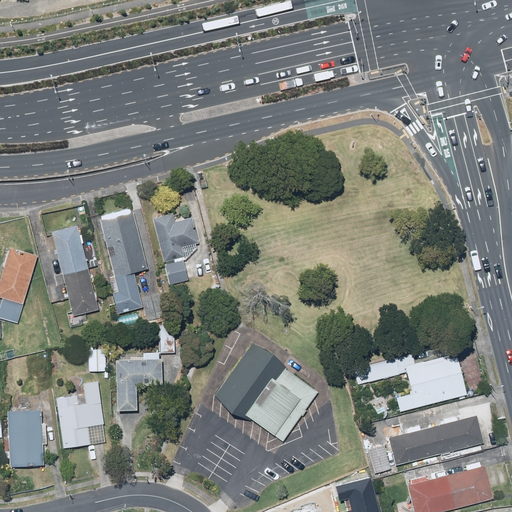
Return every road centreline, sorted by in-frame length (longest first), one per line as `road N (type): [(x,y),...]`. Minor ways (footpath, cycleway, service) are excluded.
road 1 (primary): [(0,115),(368,38),(432,37)]
road 2 (primary): [(379,92),(73,162),(0,166)]
road 3 (primary): [(481,245),(424,134),(379,92)]
road 4 (primary): [(481,245),(441,79)]
road 5 (residential): [(191,511),(138,494),(53,511)]
road 6 (primary): [(511,367),(481,245)]
